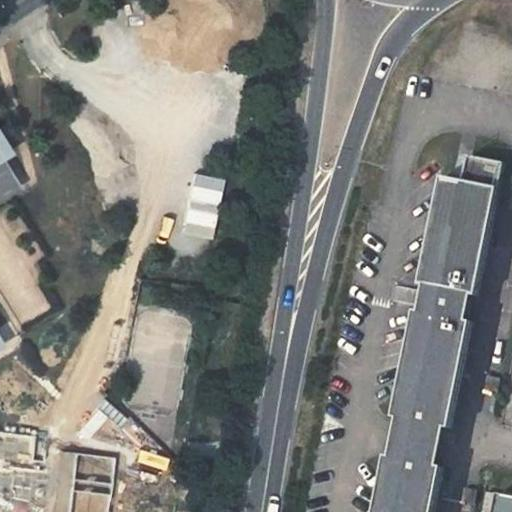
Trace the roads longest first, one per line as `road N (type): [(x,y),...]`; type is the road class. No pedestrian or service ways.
road 1 (primary): [(313,217),(261,511)]
road 2 (primary): [(313,217),(365,98),(422,0)]
road 3 (primary): [(320,0),(313,217)]
